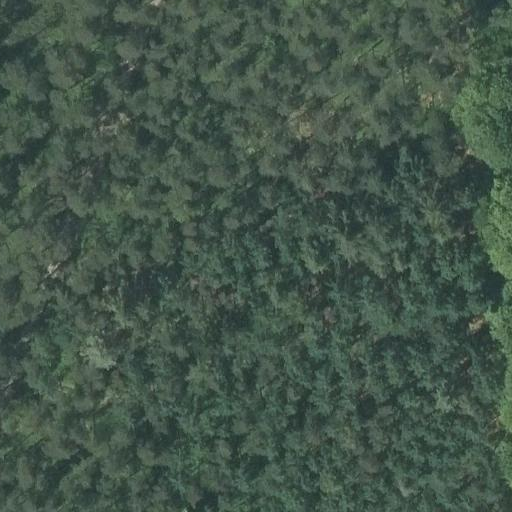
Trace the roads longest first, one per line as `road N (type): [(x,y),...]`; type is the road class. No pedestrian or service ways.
road 1 (track): [(0,455),(97,422),(275,314),(511,235)]
road 2 (track): [(134,0),(0,378)]
